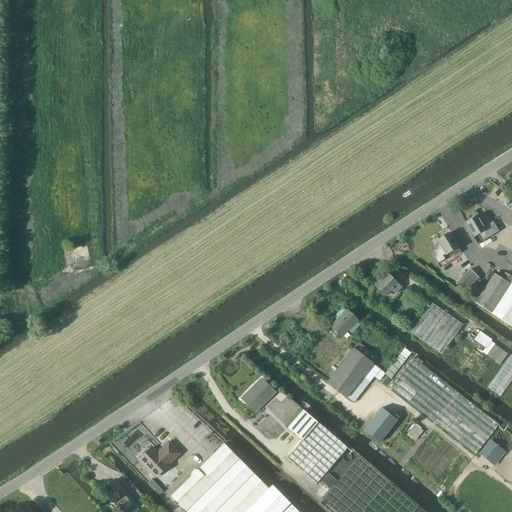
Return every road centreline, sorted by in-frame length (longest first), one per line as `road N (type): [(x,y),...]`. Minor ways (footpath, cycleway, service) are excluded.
road 1 (track): [(511,101),(0,439)]
road 2 (tertiary): [(0,490),(511,155)]
road 3 (track): [(216,192),(112,258),(0,287)]
